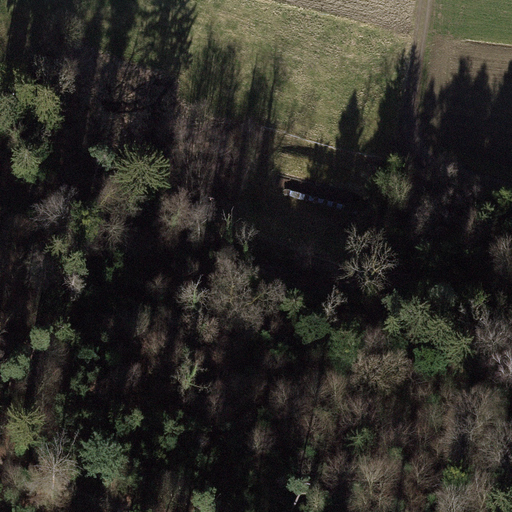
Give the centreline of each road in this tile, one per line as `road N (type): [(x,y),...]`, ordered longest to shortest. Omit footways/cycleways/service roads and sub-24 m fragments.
road 1 (track): [(511,190),(441,169),(412,141),(426,0)]
road 2 (track): [(0,462),(135,511)]
